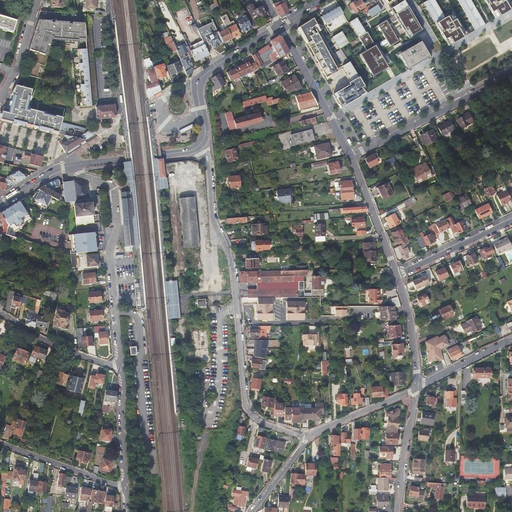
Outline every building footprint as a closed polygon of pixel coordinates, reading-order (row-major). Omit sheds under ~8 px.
[(84,0),(85,9),(97,8),(96,0),(84,0)] [(280,15),(287,10),(285,4),(286,3),(284,0),(283,0),(273,4),(278,13),(280,15)] [(354,1),(349,4),(352,9),(354,13),(365,7),(360,0),(355,3),(354,1)] [(390,9),(394,15),(408,6),(404,0),(398,4),(396,5),(390,9)] [(434,0),(426,0),(418,6),(421,10),(426,8),(435,23),(437,22),(440,28),(438,29),(447,43),(449,42),(450,44),(465,36),(455,19),(453,20),(450,15),(445,17),(434,0)] [(470,0),(457,0),(475,30),(485,24),(470,0)] [(486,0),(487,0),(485,1),(494,16),(496,15),(497,17),(511,8),(506,0),(486,0)] [(212,12),(217,10),(214,3),(209,5),(212,12)] [(246,7),(250,13),(254,20),(258,18),(259,19),(268,13),(264,5),(255,10),(252,4),(246,7)] [(368,11),(367,11),(371,17),(381,11),(377,5),(374,7),(370,9),(368,11)] [(343,14),(339,6),(320,16),(324,24),(343,14)] [(394,15),(390,17),(392,22),(397,19),(409,37),(422,29),(408,6),(394,15)] [(231,38),(236,36),(240,34),(233,21),(229,22),(226,14),(221,17),(227,29),(231,38)] [(245,16),(251,28),(256,25),(254,21),(253,21),(249,14),(245,16)] [(6,31),(12,32),(15,20),(0,15),(0,28),(6,30),(6,31)] [(245,16),(244,15),(236,19),(242,32),(251,28),(245,16)] [(307,43),(326,78),(338,71),(337,69),(317,33),(320,31),(314,18),(310,20),(298,28),(306,44),(307,43)] [(356,18),(348,22),(357,37),(358,37),(365,33),(356,18)] [(386,20),(377,25),(390,46),(399,40),(386,20)] [(44,55),(50,38),(54,38),(68,39),(77,40),(77,38),(86,39),(85,26),(83,26),(83,25),(41,22),(41,23),(39,23),(30,50),(44,55)] [(87,49),(91,102),(98,102),(91,25),(85,26),(86,40),(87,49)] [(228,40),(231,38),(227,29),(218,33),(223,42),(223,44),(228,41),(228,40)] [(202,40),(205,46),(210,44),(212,48),(223,42),(218,33),(217,31),(202,39),(202,40)] [(331,37),(338,49),(340,48),(348,43),(341,31),(331,37)] [(358,37),(366,50),(361,53),(364,58),(363,59),(372,74),(373,73),(374,75),(386,68),(385,66),(387,65),(367,31),(365,33),(358,37)] [(176,49),(172,41),(170,36),(164,39),(166,45),(169,44),(173,52),(176,50),(176,49)] [(273,39),(270,41),(272,45),(268,47),(272,53),(268,56),(269,58),(271,62),(280,57),(289,52),(280,36),(277,36),(273,39)] [(202,40),(188,47),(195,61),(209,54),(206,48),(205,46),(202,40)] [(418,42),(400,53),(401,55),(399,56),(406,67),(408,66),(409,68),(424,59),(423,57),(428,54),(421,43),(419,44),(418,42)] [(265,66),(267,65),(265,62),(263,63),(263,61),(269,58),(268,56),(272,53),(268,47),(267,45),(256,52),(257,53),(262,65),(264,67),(265,66)] [(178,48),(176,49),(176,50),(186,75),(193,71),(191,66),(192,65),(190,61),(188,60),(186,56),(187,54),(186,51),(183,50),(179,51),(178,48)] [(91,102),(87,49),(77,50),(82,106),(91,105),(91,102)] [(334,53),(342,66),(349,62),(341,49),(334,53)] [(257,67),(262,65),(257,53),(252,56),(254,60),(257,67)] [(267,65),(268,67),(269,68),(272,67),(275,71),(276,70),(278,74),(287,69),(280,57),(271,62),(267,65)] [(153,67),(150,58),(144,60),(145,62),(144,63),(148,75),(147,76),(149,81),(145,83),(147,89),(150,88),(151,90),(155,89),(156,92),(157,92),(157,93),(161,91),(157,78),(153,67)] [(257,67),(254,60),(249,63),(249,62),(236,68),(234,69),(238,76),(238,77),(257,67)] [(170,75),(181,70),(178,62),(167,66),(170,75)] [(348,86),(333,94),(341,108),(360,97),(359,96),(364,93),(361,87),(363,86),(358,77),(349,62),(342,66),(343,68),(354,87),(350,90),(348,86)] [(153,67),(157,78),(162,77),(162,78),(166,77),(163,68),(164,68),(163,63),(153,67)] [(226,72),(230,81),(233,79),(234,81),(236,81),(235,78),(238,77),(238,76),(234,69),(226,72)] [(213,83),(211,84),(212,96),(220,92),(218,88),(224,84),(218,74),(210,79),(213,83)] [(300,87),(298,82),(297,83),(293,77),(281,83),(287,92),(294,89),(295,90),(300,87)] [(27,110),(32,90),(17,85),(2,112),(0,119),(4,120),(8,121),(52,132),(52,130),(59,132),(61,122),(62,119),(27,110)] [(146,92),(149,99),(157,93),(157,92),(156,92),(155,89),(151,90),(146,92)] [(313,98),(310,92),(295,96),(298,110),(317,105),(313,98)] [(250,105),(267,101),(265,96),(249,100),(250,105)] [(97,119),(115,117),(114,105),(95,107),(97,119)] [(231,110),(225,112),(229,130),(236,128),(262,121),(260,113),(234,120),(231,110)] [(473,122),(468,112),(464,114),(464,115),(456,120),(462,131),(466,129),(465,126),(473,122)] [(437,126),(442,135),(454,129),(450,120),(437,126)] [(59,132),(58,134),(64,135),(85,140),(96,133),(94,127),(91,129),(61,122),(59,132)] [(291,139),(292,145),(317,139),(316,136),(313,136),(311,129),(290,134),(291,139)] [(419,135),(424,145),(437,139),(432,129),(419,135)] [(85,140),(64,135),(66,138),(59,142),(60,144),(65,153),(85,140)] [(329,143),(314,147),(310,147),(311,152),(312,153),(315,152),(317,159),(332,155),(329,143)] [(470,154),(475,152),(471,145),(467,147),(470,154)] [(224,151),(227,162),(237,160),(234,148),(224,151)] [(41,156),(31,153),(28,164),(39,167),(41,156)] [(364,158),(369,168),(377,164),(373,154),(364,158)] [(385,161),(388,166),(395,163),(392,157),(385,161)] [(165,180),(164,164),(163,161),(163,160),(161,160),(160,160),(157,160),(158,173),(159,177),(159,181),(160,189),(166,188),(165,180)] [(124,163),(126,183),(128,183),(128,185),(129,190),(129,192),(130,205),(131,208),(131,214),(131,215),(132,220),(134,241),(134,243),(134,245),(135,249),(139,249),(134,195),(131,161),(129,162),(126,162),(124,162),(124,163)] [(327,164),(330,174),(339,172),(337,162),(327,164)] [(436,174),(430,163),(426,164),(426,163),(411,171),(415,180),(420,178),(421,181),(427,178),(426,176),(430,174),(431,176),(436,174)] [(486,165),(479,169),(482,174),(489,171),(486,165)] [(0,182),(13,185),(26,177),(20,170),(10,176),(14,179),(13,180),(0,176),(0,182)] [(482,174),(477,177),(479,181),(491,175),(489,171),(482,174)] [(229,176),(230,188),(240,187),(239,175),(229,176)] [(59,180),(57,179),(42,187),(38,190),(39,190),(51,197),(65,204),(64,201),(64,196),(62,194),(56,191),(59,186),(60,184),(59,180)] [(67,221),(67,224),(71,224),(68,202),(73,201),(73,199),(88,198),(88,195),(86,184),(73,180),(73,182),(63,183),(63,189),(62,191),(62,194),(64,196),(64,201),(65,204),(66,220),(67,221)] [(340,182),(340,190),(352,189),(352,184),(351,184),(351,181),(340,182)] [(0,193),(1,193),(2,192),(2,189),(5,190),(13,185),(0,182),(0,193)] [(377,187),(383,199),(393,194),(387,182),(377,187)] [(484,188),(483,189),(487,197),(493,195),(492,194),(496,192),(492,185),(484,188)] [(277,190),(278,201),(281,200),(282,203),(291,202),(290,195),(292,195),(292,189),(277,190)] [(352,189),(340,190),(341,200),(353,199),(352,195),(353,195),(352,189)] [(46,206),(51,197),(39,190),(34,200),(46,206)] [(498,194),(497,194),(502,205),(505,204),(505,203),(511,200),(506,190),(498,194)] [(442,195),(445,201),(446,202),(452,199),(452,198),(449,191),(442,195)] [(130,205),(129,192),(120,193),(121,206),(122,209),(122,214),(123,220),(125,245),(131,245),(134,245),(134,243),(134,241),(132,220),(131,215),(131,214),(131,208),(130,205)] [(471,204),(466,194),(456,198),(461,209),(471,204)] [(410,198),(403,201),(406,208),(415,204),(412,197),(410,198)] [(6,235),(12,237),(13,232),(14,232),(20,228),(20,225),(31,219),(22,206),(15,203),(11,206),(0,212),(0,213),(5,222),(5,223),(8,224),(4,234),(6,235)] [(75,219),(76,224),(93,223),(91,203),(74,205),(75,219)] [(479,219),(492,212),(488,203),(474,210),(479,219)] [(399,223),(400,222),(400,221),(398,219),(399,218),(397,215),(395,216),(394,213),(385,217),(390,228),(399,223)] [(353,218),(353,220),(350,220),(351,226),(355,226),(356,227),(363,227),(363,217),(353,218)] [(450,217),(446,219),(449,226),(450,227),(452,232),(456,231),(457,234),(467,229),(462,220),(453,224),(450,217)] [(445,219),(432,226),(436,234),(450,227),(449,226),(446,219),(445,219)] [(314,224),(314,237),(315,237),(325,236),(325,231),(324,224),(322,224),(322,222),(317,222),(317,224),(314,224)] [(253,229),(253,235),(266,234),(266,230),(268,229),(267,223),(251,224),(251,229),(253,229)] [(302,236),(302,223),(301,223),(301,228),(295,228),(295,226),(293,227),(293,235),(295,235),(295,236),(302,236)] [(432,226),(432,225),(428,227),(430,233),(424,236),(422,232),(419,233),(420,235),(424,243),(425,246),(436,241),(435,239),(438,238),(436,234),(432,226)] [(399,246),(408,241),(406,236),(404,237),(400,229),(397,230),(391,233),(393,236),(392,237),(395,242),(396,241),(399,246)] [(96,247),(94,232),(69,235),(71,247),(71,249),(70,250),(70,253),(74,253),(78,253),(96,251),(96,247)] [(6,235),(5,237),(4,242),(10,244),(11,241),(12,237),(6,235)] [(420,245),(424,243),(420,235),(416,237),(420,245)] [(493,244),(497,253),(503,250),(503,251),(511,247),(507,238),(493,244)] [(268,249),(268,241),(261,241),(254,241),(254,242),(252,242),(251,243),(251,249),(252,250),(254,250),(261,250),(268,249)] [(374,242),(362,243),(363,261),(375,260),(374,242)] [(407,253),(409,252),(407,247),(398,251),(403,259),(408,257),(407,253)] [(493,252),(491,247),(487,248),(487,247),(479,251),(483,260),(491,256),(490,254),(493,252)] [(477,262),(473,253),(465,257),(469,266),(477,262)] [(92,264),(98,263),(97,254),(86,255),(87,266),(92,266),(92,264)] [(259,254),(245,255),(245,268),(248,268),(253,268),(258,268),(258,258),(259,254)] [(459,261),(449,265),(453,274),(463,269),(459,261)] [(443,267),(434,271),(439,281),(448,276),(443,267)] [(246,290),(247,298),(250,298),(257,298),(273,298),(276,298),(280,298),(301,297),(304,297),(304,293),(304,281),(303,281),(303,277),(304,277),(304,275),(306,275),(306,270),(294,270),(287,270),(257,271),(239,271),(240,283),(257,282),(256,289),(246,290)] [(82,274),(83,284),(95,282),(94,273),(82,274)] [(95,273),(94,273),(95,282),(83,284),(83,285),(96,284),(95,273)] [(320,297),(320,303),(323,303),(322,276),(311,276),(311,293),(304,293),(304,297),(320,297)] [(420,277),(412,281),(415,289),(424,285),(420,277)] [(166,281),(169,318),(180,318),(180,310),(178,295),(177,280),(173,281),(173,283),(171,284),(169,284),(169,281),(168,281),(166,281)] [(368,289),(364,289),(364,303),(380,303),(380,297),(378,297),(378,289),(368,289)] [(13,295),(21,296),(22,294),(7,290),(5,304),(3,310),(8,313),(11,305),(13,296),(13,295)] [(89,302),(100,301),(99,291),(88,293),(89,302)] [(417,298),(421,306),(429,302),(425,294),(417,298)] [(13,296),(11,305),(19,307),(20,302),(21,298),(13,296)] [(401,307),(397,296),(391,299),(394,306),(401,307)] [(273,298),(257,298),(257,304),(256,304),(256,320),(272,320),(272,307),(273,307),(273,298)] [(304,302),(286,302),(286,320),(304,320),(304,312),(306,312),(306,309),(304,309),(304,302)] [(449,305),(448,305),(438,309),(443,320),(453,315),(449,305)] [(347,306),(342,306),(335,306),(335,316),(346,316),(346,310),(347,310),(347,306)] [(394,306),(378,306),(378,311),(379,311),(379,320),(396,320),(396,314),(396,311),(394,311),(394,306)] [(58,323),(64,324),(65,324),(67,324),(67,323),(68,322),(68,321),(68,320),(67,319),(66,319),(67,313),(64,312),(61,312),(61,310),(56,309),(52,324),(58,325),(58,323)] [(90,320),(94,320),(100,319),(101,319),(100,310),(89,311),(90,320)] [(38,311),(36,311),(35,315),(27,314),(25,324),(33,330),(34,325),(37,315),(38,311)] [(46,317),(37,315),(34,325),(44,327),(46,317)] [(481,329),(476,317),(466,321),(467,322),(460,325),(464,333),(470,331),(472,334),(481,329)] [(94,326),(94,333),(98,333),(99,344),(106,343),(105,332),(104,332),(104,325),(94,326)] [(387,326),(388,338),(400,337),(399,325),(387,326)] [(261,331),(265,331),(269,331),(270,326),(249,326),(249,335),(251,336),(251,339),(261,339),(261,334),(258,334),(258,331),(261,331)] [(18,329),(17,328),(9,345),(11,345),(18,329)] [(77,332),(78,346),(82,345),(82,346),(92,345),(91,336),(81,337),(80,332),(77,332)] [(316,334),(312,334),(312,335),(308,335),(303,335),(303,346),(316,346),(316,334)] [(444,347),(444,348),(445,350),(450,348),(456,345),(453,339),(447,342),(444,335),(438,338),(437,336),(426,341),(427,344),(425,345),(428,360),(431,360),(431,361),(439,360),(438,359),(441,358),(440,349),(444,347)] [(209,350),(208,337),(196,337),(197,356),(207,356),(207,350),(209,350)] [(266,357),(267,340),(255,339),(254,357),(266,357)] [(391,345),(392,356),(402,355),(401,344),(391,345)] [(447,350),(451,360),(462,355),(457,345),(447,350)] [(40,348),(34,346),(30,356),(26,366),(27,366),(30,360),(34,362),(36,357),(40,348)] [(16,348),(12,360),(23,364),(27,353),(16,348)] [(47,351),(40,348),(36,357),(34,362),(39,364),(41,358),(43,359),(47,351)] [(262,358),(252,357),(251,367),(261,368),(261,370),(263,370),(264,370),(265,361),(262,361),(262,358)] [(473,368),(473,377),(490,377),(490,368),(473,368)] [(66,374),(64,374),(58,372),(55,383),(64,386),(67,375),(66,374)] [(390,373),(391,385),(403,384),(403,372),(390,373)] [(102,383),(103,375),(97,374),(95,374),(95,376),(90,376),(88,387),(93,388),(94,386),(94,382),(101,383),(102,383)] [(79,392),(83,379),(70,376),(67,389),(79,392)] [(252,378),(250,387),(253,388),(259,389),(260,379),(252,378)] [(382,388),(382,387),(375,387),(375,390),(371,390),(371,396),(382,396),(382,388)] [(364,388),(360,388),(361,393),(352,394),(353,398),(350,398),(350,405),(362,404),(361,397),(362,397),(362,394),(364,394),(364,388)] [(103,400),(105,401),(116,402),(116,391),(105,390),(103,400)] [(445,392),(445,399),(446,399),(446,407),(451,407),(456,407),(456,392),(452,392),(445,392)] [(336,395),(336,404),(341,403),(341,405),(346,404),(345,394),(336,395)] [(261,406),(270,407),(273,408),(274,403),(274,399),(262,397),(262,399),(260,398),(259,402),(261,402),(261,406)] [(273,415),(273,416),(277,416),(277,423),(280,423),(281,424),(281,414),(282,404),(274,403),(273,408),(273,415)] [(323,412),(322,403),(315,403),(315,408),(314,408),(311,408),(311,419),(319,419),(319,413),(323,413),(323,412)] [(311,408),(304,408),(304,405),(299,405),(299,409),(299,422),(303,422),(303,420),(303,419),(311,419),(311,408)] [(290,422),(299,422),(299,409),(291,409),(291,415),(290,420),(290,422)] [(385,432),(396,432),(399,410),(397,409),(386,414),(386,417),(387,417),(385,432)] [(422,413),(420,423),(432,425),(433,414),(422,413)] [(16,427),(14,433),(17,434),(17,435),(16,437),(20,438),(26,422),(17,419),(15,426),(16,427)] [(242,428),(237,427),(235,437),(236,438),(240,439),(242,438),(244,426),(242,426),(242,428)] [(360,429),(359,438),(366,439),(366,435),(368,436),(368,429),(360,429)] [(100,440),(110,441),(111,431),(102,430),(100,440)] [(419,430),(418,440),(427,441),(428,431),(419,430)] [(396,432),(385,432),(385,444),(396,444),(396,432)] [(340,442),(347,443),(348,443),(349,434),(345,434),(345,433),(340,433),(340,442)] [(257,436),(254,447),(263,449),(265,438),(257,436)] [(338,436),(335,436),(330,436),(330,445),(335,445),(335,447),(333,447),(333,455),(339,456),(339,446),(339,444),(338,444),(338,436)] [(268,439),(266,449),(282,453),(284,443),(268,439)] [(391,446),(379,446),(379,454),(386,454),(386,458),(391,458),(391,446)] [(454,450),(445,450),(444,462),(454,462),(454,450)] [(89,459),(90,453),(78,451),(76,460),(87,462),(87,458),(89,459)] [(246,467),(256,469),(258,460),(248,457),(246,467)] [(103,459),(99,468),(109,472),(113,462),(103,459)] [(263,459),(260,472),(267,473),(268,468),(269,468),(271,461),(263,459)] [(423,472),(424,460),(414,459),(413,462),(413,467),(413,471),(418,471),(418,474),(422,474),(422,472),(423,472)] [(315,464),(304,463),(304,474),(315,475),(315,464)] [(388,477),(390,478),(390,464),(379,464),(379,477),(388,477)] [(19,469),(13,468),(11,479),(18,480),(18,479),(24,480),(25,471),(19,470),(19,469)] [(29,481),(28,491),(32,491),(35,492),(36,491),(37,482),(38,474),(33,473),(33,481),(29,481)] [(300,474),(290,473),(289,484),(300,484),(300,474)] [(65,475),(58,474),(57,486),(56,490),(63,490),(64,480),(65,475)] [(379,477),(378,477),(377,490),(387,491),(388,477),(379,477)] [(46,483),(37,482),(36,491),(36,495),(39,495),(40,491),(45,492),(46,483)] [(435,498),(439,498),(442,499),(443,490),(440,490),(441,483),(440,483),(430,483),(427,482),(427,486),(436,487),(436,491),(435,498)] [(66,486),(64,497),(75,499),(76,488),(66,486)] [(410,486),(409,495),(417,496),(416,498),(422,499),(423,495),(424,495),(425,492),(418,491),(419,487),(410,486)] [(88,501),(90,490),(80,489),(79,499),(86,501),(88,501)] [(90,502),(92,502),(102,503),(103,491),(92,490),(90,502)] [(235,491),(235,496),(236,496),(235,504),(239,505),(239,506),(244,507),(245,496),(247,496),(248,492),(245,491),(235,491)] [(288,508),(289,497),(282,497),(283,494),(278,494),(277,508),(288,508)] [(113,496),(110,496),(106,495),(104,509),(111,510),(112,502),(113,496)] [(376,495),(375,500),(376,500),(376,504),(376,506),(381,506),(381,504),(382,504),(388,504),(388,495),(376,495)] [(476,506),(476,507),(485,508),(485,496),(466,496),(466,505),(476,506)]
